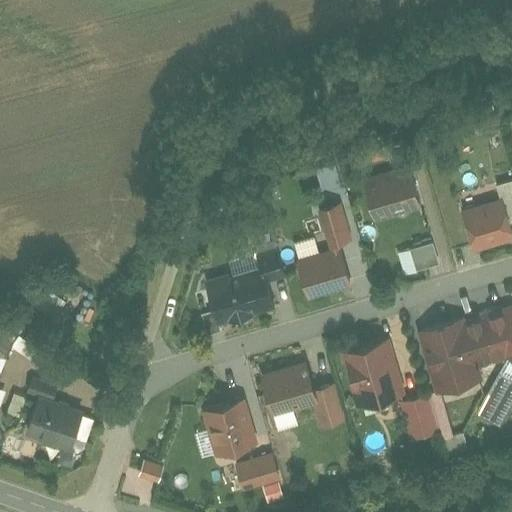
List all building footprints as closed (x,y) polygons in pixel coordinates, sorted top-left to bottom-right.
[(390,146),(368,151),(370,160),(392,155),(390,146)] [(367,153),(350,156),(353,169),(370,165),(367,153)] [(423,203),(410,161),(363,175),(376,217),(423,203)] [(502,195),(506,211),(511,209),(511,176),(497,180),(502,195)] [(511,230),(506,211),(502,195),(464,206),(475,244),(511,233),(511,230)] [(353,237),(342,200),(321,206),(333,247),(297,258),(308,293),(352,280),(340,241),(353,237)] [(287,272),(277,238),(253,245),(258,262),(206,277),(218,318),(276,302),(269,277),(287,272)] [(439,260),(433,239),(414,245),(420,265),(439,260)] [(479,360),(508,351),(511,353),(511,305),(467,318),(465,313),(444,319),(421,326),(439,387),(483,374),(479,360)] [(0,345),(3,348),(0,352),(0,361),(7,365),(26,333),(0,317),(0,345)] [(39,354),(46,343),(27,331),(20,343),(39,354)] [(405,388),(389,332),(341,346),(357,402),(405,388)] [(271,412),(315,399),(312,387),(303,357),(259,370),(271,412)] [(344,418),(334,381),(312,387),(315,399),(322,424),(344,418)] [(442,426),(432,390),(399,399),(410,435),(442,426)] [(81,405),(38,391),(26,431),(69,444),(81,405)] [(258,439),(246,395),(203,408),(216,451),(258,439)] [(280,475),(273,451),(234,462),(241,486),(280,475)] [(167,463),(147,456),(141,472),(161,479),(167,463)] [(363,499),(374,486),(362,475),(350,488),(363,499)]
